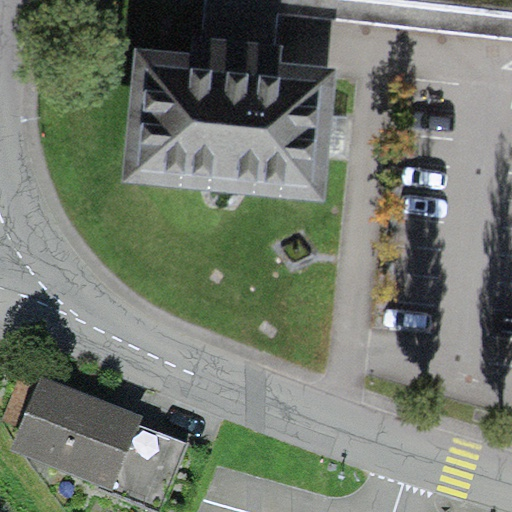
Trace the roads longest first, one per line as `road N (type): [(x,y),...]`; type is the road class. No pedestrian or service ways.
road 1 (unclassified): [(511,485),(192,373),(91,329),(0,261)]
road 2 (unknown): [(505,71),(433,43),(387,51),(368,80),(342,424)]
